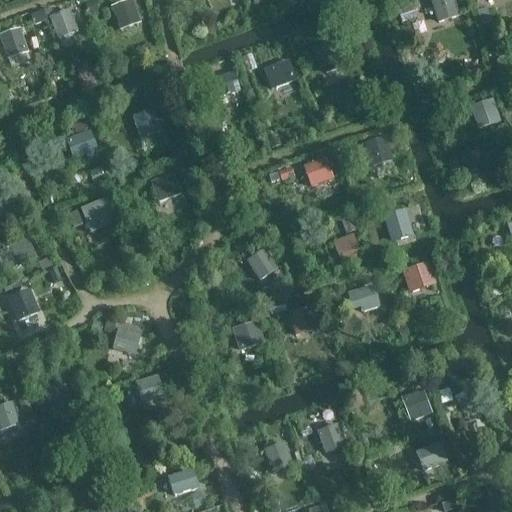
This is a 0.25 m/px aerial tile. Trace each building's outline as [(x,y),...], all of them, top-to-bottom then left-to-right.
[(131,0),(113,7),(122,31),(143,23),(134,0),(131,0)] [(455,0),(430,0),(441,23),(462,14),(455,0)] [(71,10),(43,20),(54,53),(83,43),(71,10)] [(25,29),(2,34),(7,60),(30,55),(25,29)] [(333,43),(304,54),(315,86),(345,76),(333,43)] [(263,69),(272,92),(299,81),(290,59),(263,69)] [(246,108),(233,76),(206,88),(219,119),(246,108)] [(490,104),(468,109),(474,139),(496,134),(490,104)] [(141,139),(163,132),(156,109),(134,116),(141,139)] [(95,152),(83,124),(62,133),(73,161),(95,152)] [(387,138),(362,148),(375,180),(399,171),(387,138)] [(312,188),(336,180),(329,158),(305,166),(312,188)] [(167,168),(143,180),(159,210),(183,198),(167,168)] [(89,229),(113,226),(110,201),(86,205),(89,229)] [(384,217),(394,244),(416,236),(406,209),(384,217)] [(511,214),(500,218),(511,257),(511,214)] [(349,228),(321,240),(333,267),(361,254),(349,228)] [(30,238),(8,249),(18,268),(39,258),(30,238)] [(265,248),(238,257),(248,286),(275,276),(265,248)] [(434,286),(420,256),(390,270),(404,299),(434,286)] [(349,293),(356,316),(383,307),(376,285),(349,293)] [(26,287),(0,296),(0,301),(10,329),(37,318),(26,287)] [(311,305),(287,315),(298,343),(323,332),(311,305)] [(259,321),(234,329),(245,361),(270,353),(259,321)] [(114,350),(139,355),(143,333),(118,328),(114,350)] [(439,392),(443,405),(455,402),(457,407),(476,402),(468,369),(449,373),(453,389),(439,392)] [(167,399),(156,371),(131,381),(142,409),(167,399)] [(74,413),(61,379),(33,391),(46,424),(74,413)] [(403,397),(410,422),(433,416),(427,391),(403,397)] [(15,402),(0,407),(0,426),(3,433),(24,425),(15,402)] [(337,421),(311,430),(321,460),(347,451),(337,421)] [(435,438),(403,452),(413,475),(445,461),(435,438)] [(287,442),(264,451),(273,475),(296,466),(287,442)] [(187,472),(157,484),(165,506),(195,495),(187,472)] [(511,511),(511,498),(506,485),(482,495),(488,511),(511,511)]
